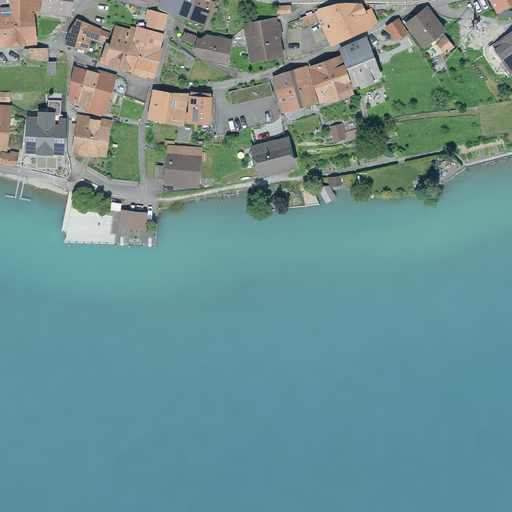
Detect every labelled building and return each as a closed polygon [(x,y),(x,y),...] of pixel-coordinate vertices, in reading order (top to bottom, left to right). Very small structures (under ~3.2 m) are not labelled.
[(0,0),(0,42),(32,41),(30,11),(40,11),(41,0),(0,0)] [(70,0),(44,0),(43,11),(63,14),(63,11),(69,12),(70,0)] [(161,0),(160,4),(181,12),(185,0),(161,0)] [(185,0),(181,12),(204,21),(211,0),(185,0)] [(485,0),(471,0),(470,1),(476,14),(490,8),(485,0)] [(491,0),(496,9),(511,0),(491,0)] [(319,11),(333,41),(376,20),(372,11),(363,11),(359,3),(346,3),(319,11)] [(146,17),(151,19),(149,24),(155,26),(156,20),(157,20),(159,13),(148,10),(146,17)] [(426,10),(409,24),(424,43),(442,29),(426,10)] [(166,15),(159,13),(157,20),(155,26),(162,28),(166,15)] [(304,25),(316,21),(313,13),(302,18),(304,25)] [(407,30),(399,19),(388,26),(396,37),(407,30)] [(273,20),(245,25),(251,58),(279,53),(275,33),(280,33),(278,23),(274,24),(273,20)] [(70,31),(66,42),(85,49),(89,37),(96,39),(99,29),(77,21),(74,32),(70,31)] [(129,50),(155,58),(161,36),(143,30),(144,26),(138,24),(136,28),(135,33),(129,50)] [(117,28),(112,44),(129,50),(135,33),(136,28),(132,27),(130,32),(117,28)] [(511,63),(511,28),(511,27),(507,30),(501,34),(511,48),(505,53),(511,63)] [(104,41),(107,33),(101,30),(97,38),(104,41)] [(192,42),(194,35),(185,32),(183,39),(192,42)] [(445,36),(438,42),(445,51),(452,46),(445,36)] [(226,59),(228,40),(205,38),(203,41),(200,41),(199,52),(207,54),(206,60),(220,61),(220,59),(226,59)] [(364,39),(341,48),(355,84),(377,76),(364,39)] [(150,72),(155,58),(129,50),(112,44),(111,47),(107,45),(102,60),(134,69),(132,73),(143,77),(145,70),(150,72)] [(46,49),(24,49),(24,55),(32,55),(32,59),(46,59),(46,49)] [(501,74),(511,66),(511,63),(505,53),(501,56),(499,53),(490,60),(501,74)] [(340,58),(310,67),(321,99),(350,89),(340,58)] [(304,68),(294,71),(302,102),(317,99),(313,86),(309,87),(304,68)] [(102,112),(111,79),(77,70),(70,99),(87,103),(86,108),(102,112)] [(302,102),(294,71),(275,76),(283,107),(302,102)] [(164,119),(181,122),(185,99),(186,94),(173,92),(172,97),(170,97),(168,96),(164,119)] [(209,95),(191,93),(188,118),(207,120),(209,95)] [(151,116),(164,119),(168,96),(155,94),(151,116)] [(39,125),(28,124),(26,145),(36,145),(36,150),(62,151),(64,115),(40,111),(39,125)] [(111,125),(112,120),(79,115),(78,124),(73,124),(71,133),(77,134),(75,150),(104,154),(108,125),(111,125)] [(341,124),(331,127),(334,140),(344,137),(345,140),(357,137),(355,130),(344,133),(341,124)] [(260,172),(292,164),(286,141),(259,148),(258,144),(254,145),(260,172)] [(194,182),(196,152),(170,150),(168,180),(194,182)] [(15,165),(18,152),(10,151),(10,154),(3,153),(1,162),(15,165)] [(163,165),(155,165),(154,178),(162,179),(163,165)] [(340,183),(339,176),(329,177),(330,184),(340,183)] [(334,196),(328,186),(319,188),(326,201),(334,196)] [(123,213),(122,224),(142,225),(143,215),(123,213)]
